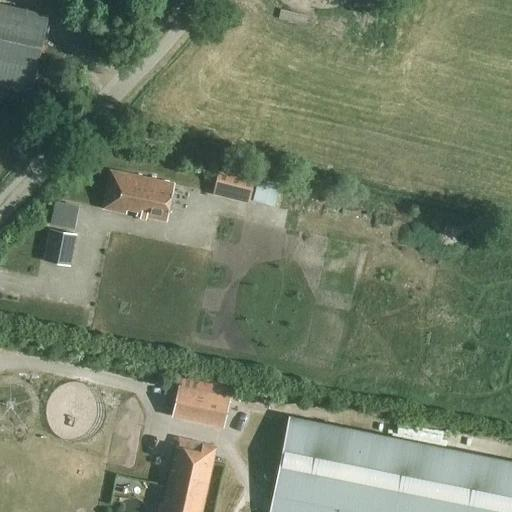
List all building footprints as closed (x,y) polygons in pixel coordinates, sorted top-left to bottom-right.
[(0,0),(0,14),(66,29),(71,6),(43,0),(0,0)] [(345,0),(345,19),(380,20),(380,0),(345,0)] [(0,16),(0,88),(30,95),(45,26),(0,16)] [(331,16),(326,31),(342,35),(347,20),(331,16)] [(109,172),(102,210),(165,223),(173,185),(109,172)] [(254,181),(218,172),(212,195),(248,204),(254,181)] [(280,186),(257,181),(252,200),(275,206),(280,186)] [(48,230),(42,262),(70,267),(76,235),(48,230)] [(179,388),(173,419),(221,430),(227,399),(179,388)] [(511,511),(511,461),(288,416),(268,511),(511,511)] [(165,499),(169,500),(166,511),(201,511),(215,449),(201,446),(199,454),(176,449),(165,499)]
